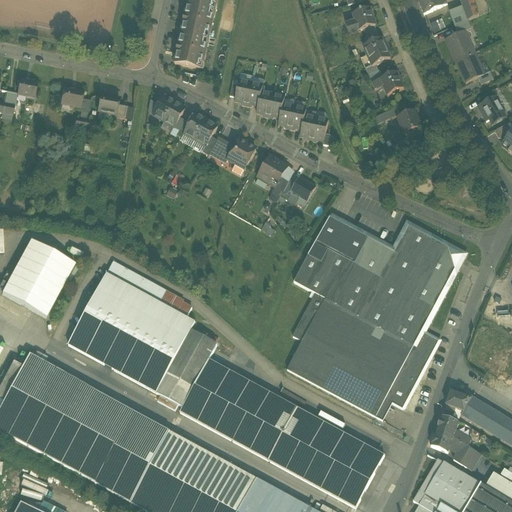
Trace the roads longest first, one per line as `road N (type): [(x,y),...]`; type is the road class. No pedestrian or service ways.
road 1 (residential): [(497,248),(148,77)]
road 2 (residential): [(497,248),(397,511)]
road 3 (residential): [(509,190),(458,114),(406,0)]
road 4 (residential): [(148,77),(0,50)]
